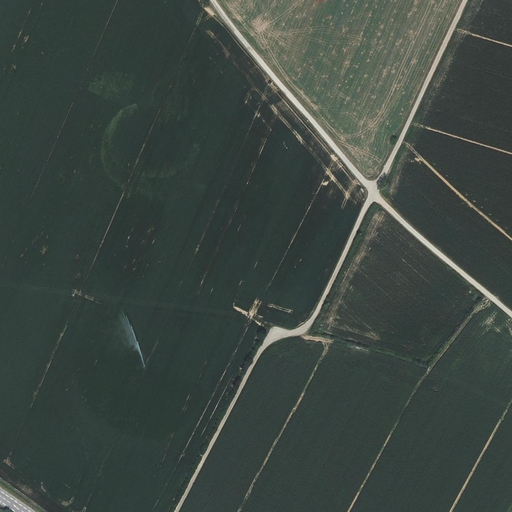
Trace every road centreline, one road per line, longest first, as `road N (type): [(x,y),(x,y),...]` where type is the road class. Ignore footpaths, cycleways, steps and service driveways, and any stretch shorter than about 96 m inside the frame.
road 1 (unclassified): [(175,511),(269,338),(315,317),(373,193)]
road 2 (track): [(465,0),(373,193)]
